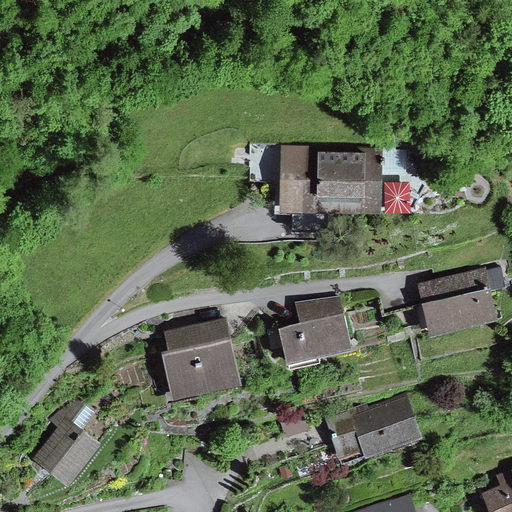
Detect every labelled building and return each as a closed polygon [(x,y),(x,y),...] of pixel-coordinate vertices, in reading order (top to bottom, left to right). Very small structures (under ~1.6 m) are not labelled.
[(380,146),(283,143),(281,200),(297,200),(296,225),(325,226),(326,200),(378,202),(380,146)] [(388,186),(388,218),(416,218),(416,186),(388,186)] [(502,263),(488,267),(492,281),(506,278),(502,263)] [(488,264),(420,280),(430,325),(499,309),(492,281),(488,267),(488,264)] [(301,316),(282,320),(288,351),(353,337),(343,290),(297,300),(301,316)] [(170,341),(162,343),(174,393),(246,376),(230,310),(166,325),(170,341)] [(410,388),(327,417),(338,449),(364,440),(367,447),(424,427),(410,388)] [(68,410),(34,453),(69,480),(103,437),(68,410)] [(308,425),(303,410),(282,416),(287,432),(308,425)] [(501,479),(484,486),(494,511),(511,511),(511,461),(496,468),(501,479)] [(419,511),(412,490),(341,511),(419,511)]
